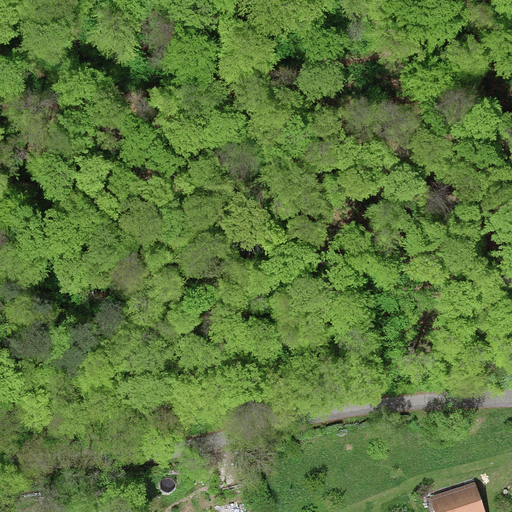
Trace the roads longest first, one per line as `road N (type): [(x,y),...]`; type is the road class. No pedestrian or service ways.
road 1 (residential): [(0,464),(129,458),(333,411),(511,401)]
road 2 (track): [(511,33),(196,87),(0,104)]
